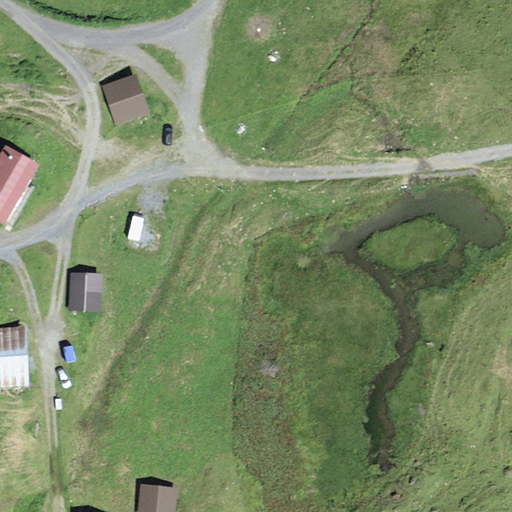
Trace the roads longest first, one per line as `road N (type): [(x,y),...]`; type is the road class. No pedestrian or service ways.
road 1 (track): [(87,147),(195,178),(252,182),(429,170),(511,153)]
road 2 (track): [(55,511),(47,375),(67,225)]
road 3 (track): [(92,126),(79,75),(0,7)]
road 4 (track): [(211,0),(175,40),(79,75)]
road 5 (track): [(87,147),(76,202),(56,221),(0,247)]
